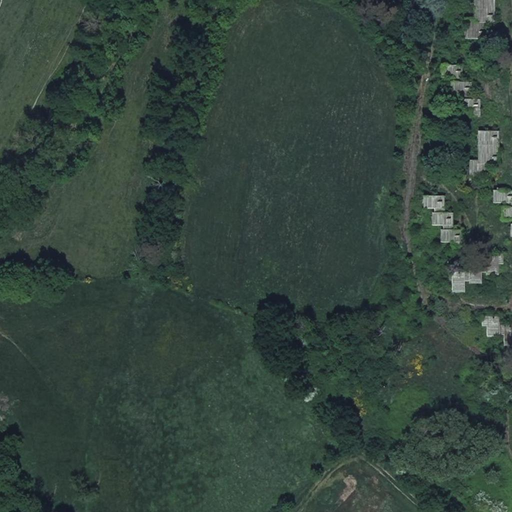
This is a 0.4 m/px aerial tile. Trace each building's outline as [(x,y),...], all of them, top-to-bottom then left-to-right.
[(485,22),(493,21),(493,0),(475,0),(475,18),(467,19),(467,38),(485,38),(485,22)] [(470,115),(478,114),(478,98),(469,98),(470,82),(461,82),(460,65),(442,65),(442,77),(452,77),(452,94),(461,94),(460,110),(470,110),(470,115)] [(497,130),(479,131),(480,159),(471,160),(470,180),(488,179),(488,164),(496,164),(497,130)] [(511,207),(511,191),(494,191),(494,202),(503,202),(504,219),(511,220),(511,236),(511,235),(511,207)] [(451,246),(460,246),(460,230),(451,230),(450,213),(442,213),(442,197),(425,197),(424,209),(434,209),(434,226),(442,225),(443,242),(451,243),(451,246)] [(452,273),(452,292),(464,291),(464,281),(481,281),(481,273),(497,273),(497,263),(501,263),(502,255),(486,256),(485,263),(469,264),(468,273),(452,273)] [(511,326),(499,326),(498,318),(482,318),(482,326),(486,326),(487,335),(503,335),(504,344),(511,343),(511,326)]
